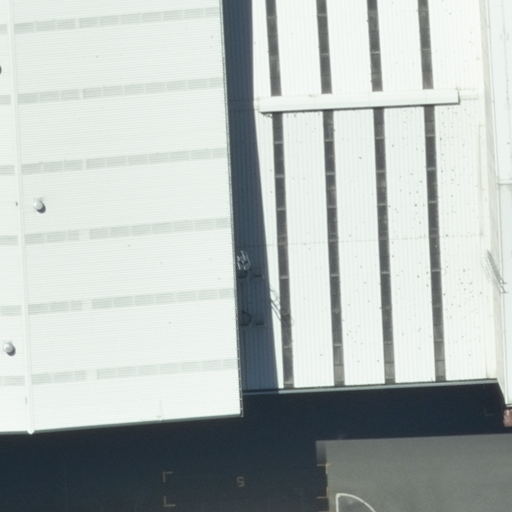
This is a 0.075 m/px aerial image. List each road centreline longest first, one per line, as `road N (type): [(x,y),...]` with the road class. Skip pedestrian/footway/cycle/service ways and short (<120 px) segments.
road 1 (unknown): [(398,409),(361,0)]
road 2 (unknown): [(0,416),(398,409)]
